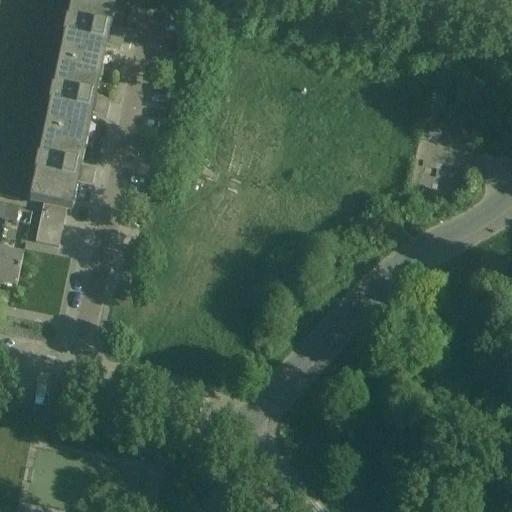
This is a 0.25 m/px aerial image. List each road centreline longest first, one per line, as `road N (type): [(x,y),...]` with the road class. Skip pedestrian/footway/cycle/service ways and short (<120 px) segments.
road 1 (unclassified): [(231,428),(401,260),(479,218),(511,190)]
road 2 (residential): [(75,380),(145,26)]
road 3 (residential): [(231,428),(198,406),(75,380)]
